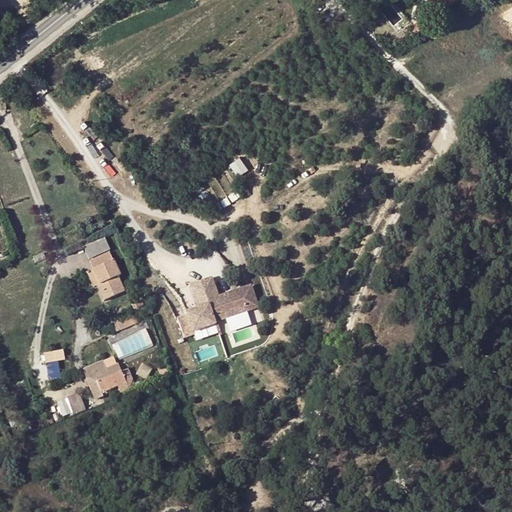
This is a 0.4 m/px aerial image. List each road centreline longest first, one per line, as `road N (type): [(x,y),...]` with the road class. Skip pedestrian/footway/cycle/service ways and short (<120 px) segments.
road 1 (track): [(446,138),(402,202),(314,392),(278,428),(243,491),(213,510)]
road 2 (track): [(446,138),(391,194),(352,260),(299,408)]
road 3 (track): [(409,174),(318,170),(262,204),(203,224)]
road 4 (track): [(335,0),(445,111),(446,138)]
